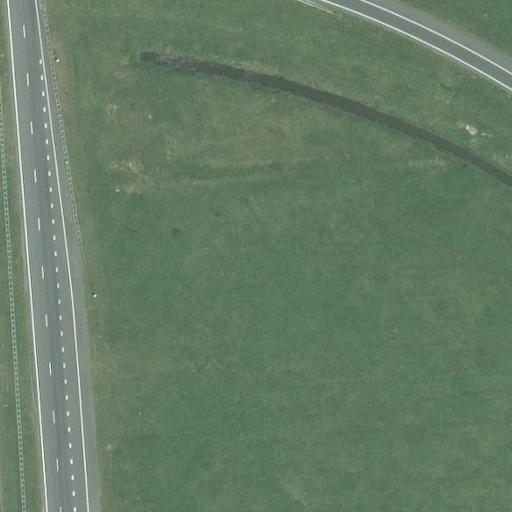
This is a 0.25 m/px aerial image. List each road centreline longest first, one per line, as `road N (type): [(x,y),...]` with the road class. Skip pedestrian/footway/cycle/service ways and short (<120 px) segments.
road 1 (trunk): [(59,511),(21,0)]
road 2 (motorway): [(511,82),(337,0)]
